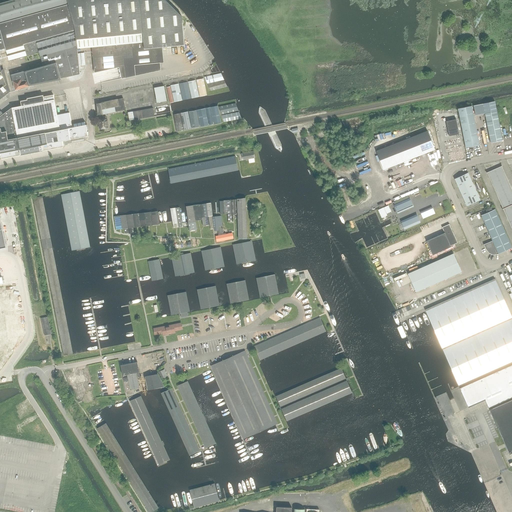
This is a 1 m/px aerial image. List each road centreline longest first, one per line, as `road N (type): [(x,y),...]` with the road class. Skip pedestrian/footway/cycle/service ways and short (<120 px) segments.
road 1 (unclassified): [(511,154),(446,175),(485,268),(511,256)]
road 2 (unclassified): [(127,511),(43,377)]
